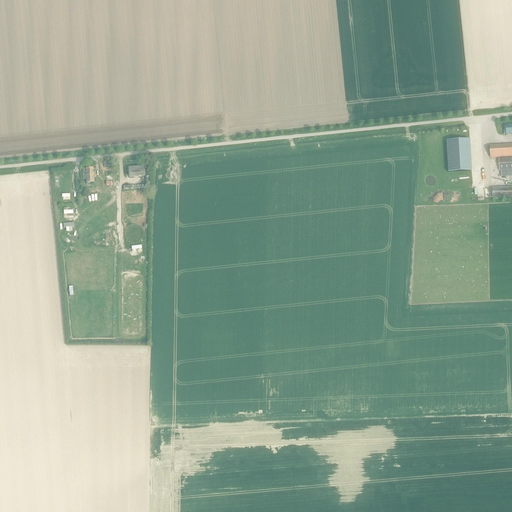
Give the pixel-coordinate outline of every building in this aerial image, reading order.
[(470,139),(446,141),(448,172),(471,171),(470,139)] [(511,144),(490,146),(491,158),(499,157),(500,169),(511,168),(511,144)] [(144,166),(128,167),(129,177),(145,176),(144,166)] [(87,183),(94,182),(94,168),(83,168),(83,180),(87,180),(87,183)] [(123,185),(124,189),(150,188),(149,175),(146,175),(146,185),(123,185)] [(511,197),(511,188),(493,189),(493,198),(511,197)]
